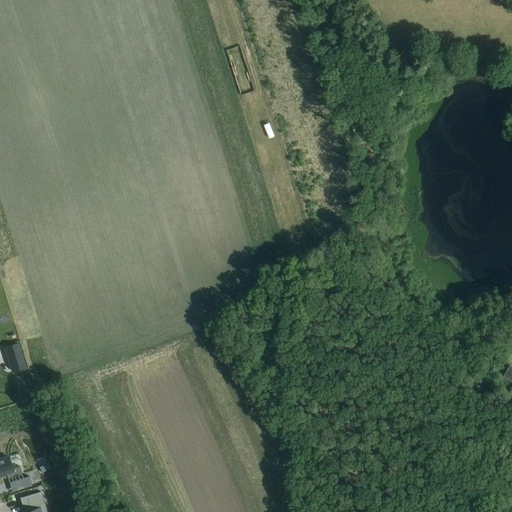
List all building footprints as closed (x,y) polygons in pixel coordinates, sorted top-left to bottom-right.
[(21,348),(19,343),(4,348),(5,353),(21,348)] [(9,363),(12,373),(27,369),(24,358),(9,363)] [(0,476),(7,474),(8,479),(22,474),(20,466),(12,469),(8,457),(0,459),(0,476)] [(29,476),(23,478),(26,488),(32,486),(29,476)] [(40,511),(40,509),(46,507),(41,492),(29,495),(33,510),(27,511),(40,511)]
